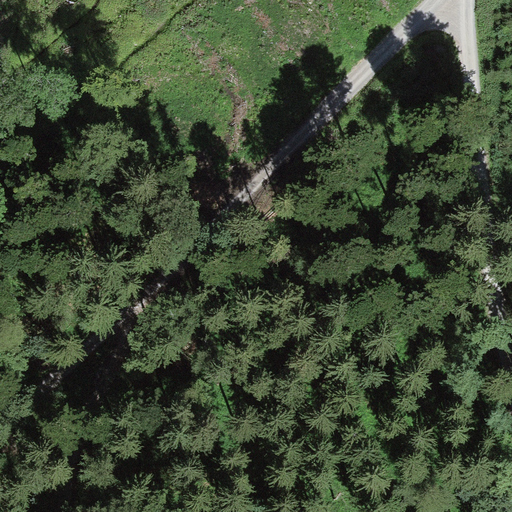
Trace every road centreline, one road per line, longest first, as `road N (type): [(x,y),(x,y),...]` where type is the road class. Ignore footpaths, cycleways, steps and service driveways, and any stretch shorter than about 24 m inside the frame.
road 1 (track): [(0,415),(51,359),(133,309),(331,127),(447,0)]
road 2 (track): [(511,324),(492,233),(466,0)]
road 3 (track): [(133,309),(59,488)]
